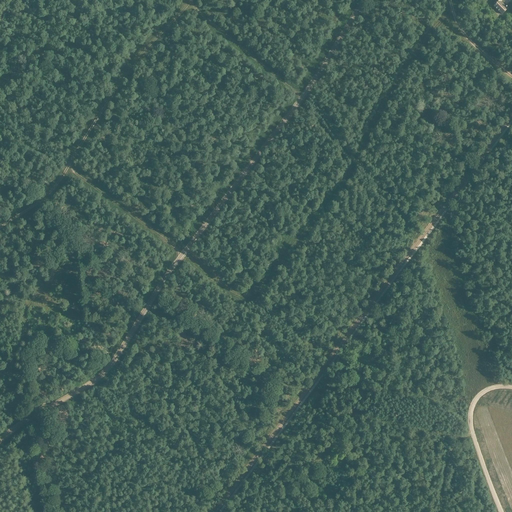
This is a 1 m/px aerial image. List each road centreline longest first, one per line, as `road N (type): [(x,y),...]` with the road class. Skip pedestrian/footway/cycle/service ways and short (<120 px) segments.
road 1 (track): [(216,511),(511,116)]
road 2 (track): [(501,511),(470,416),(482,392),(511,387)]
